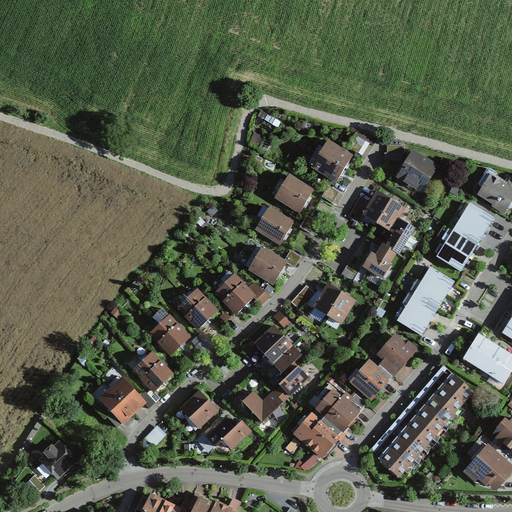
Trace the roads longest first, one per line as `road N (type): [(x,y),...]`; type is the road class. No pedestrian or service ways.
road 1 (track): [(0,114),(223,195),(236,172),(241,128),(261,103),(511,163)]
road 2 (residential): [(126,477),(133,435),(277,296),(368,164)]
road 3 (residential): [(345,470),(511,238)]
road 4 (residential): [(319,491),(209,475),(126,477)]
road 5 (residential): [(365,496),(511,510)]
